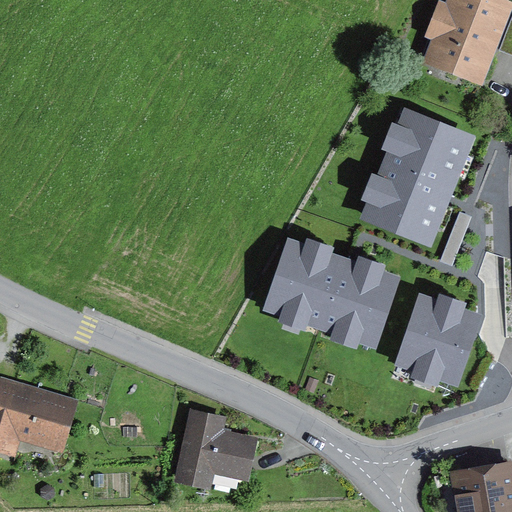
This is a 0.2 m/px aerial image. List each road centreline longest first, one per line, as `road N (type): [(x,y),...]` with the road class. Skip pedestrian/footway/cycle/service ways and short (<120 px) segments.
road 1 (residential): [(375,483),(265,405),(0,288)]
road 2 (residential): [(375,483),(423,453),(511,419)]
